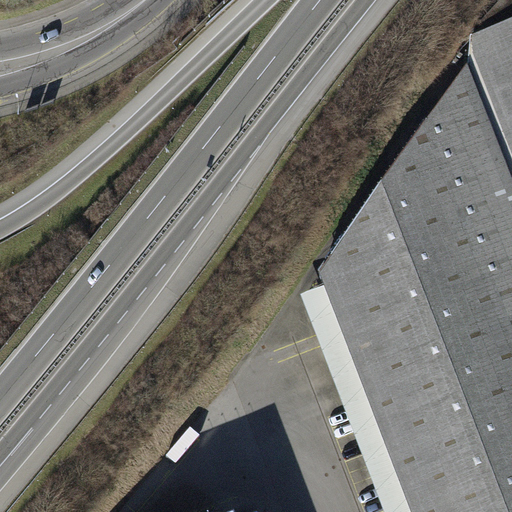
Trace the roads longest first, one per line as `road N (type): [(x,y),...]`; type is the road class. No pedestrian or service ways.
road 1 (trunk): [(0,455),(366,0)]
road 2 (trunk): [(322,0),(0,401)]
road 3 (trunk): [(266,0),(94,161),(0,229)]
road 4 (unknown): [(148,511),(236,429),(264,428),(313,474),(329,511)]
road 5 (tertiary): [(147,0),(67,48),(0,67)]
